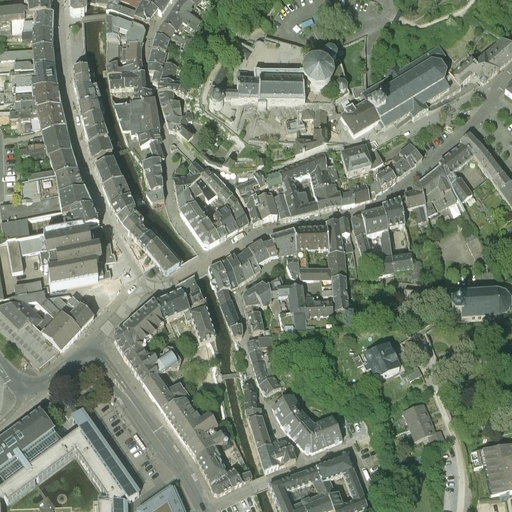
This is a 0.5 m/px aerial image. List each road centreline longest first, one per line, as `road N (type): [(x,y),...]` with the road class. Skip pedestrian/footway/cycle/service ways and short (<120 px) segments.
road 1 (residential): [(207,262),(262,235),(395,193),(492,98)]
road 2 (residential): [(152,300),(104,220),(73,134),(58,0)]
road 3 (residential): [(179,0),(151,36),(146,81),(163,135),(171,208),(207,262)]
road 4 (residential): [(377,511),(348,448),(202,511)]
road 5 (tertiary): [(91,349),(202,511)]
road 6 (residential): [(511,289),(400,284),(368,274),(355,244)]
